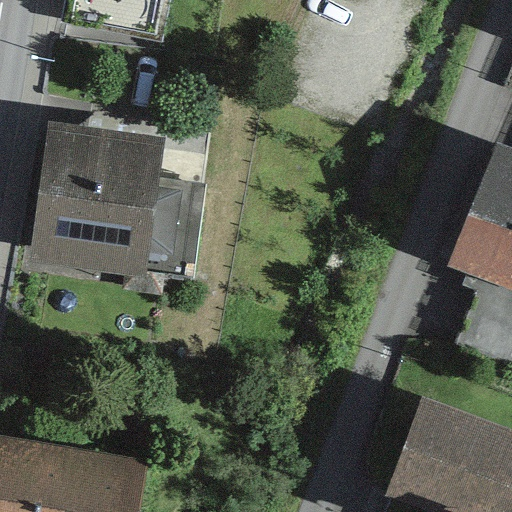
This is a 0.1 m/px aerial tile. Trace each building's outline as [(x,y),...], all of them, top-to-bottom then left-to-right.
[(166,0),(77,0),(73,20),(160,37),(166,0)] [(156,153),(56,140),(40,256),(185,276),(196,195),(151,189),(156,153)] [(511,286),(511,156),(498,151),(455,265),(511,286)] [(511,511),(511,445),(427,412),(395,495),(438,511),(511,511)] [(129,511),(136,469),(0,447),(0,511),(129,511)]
